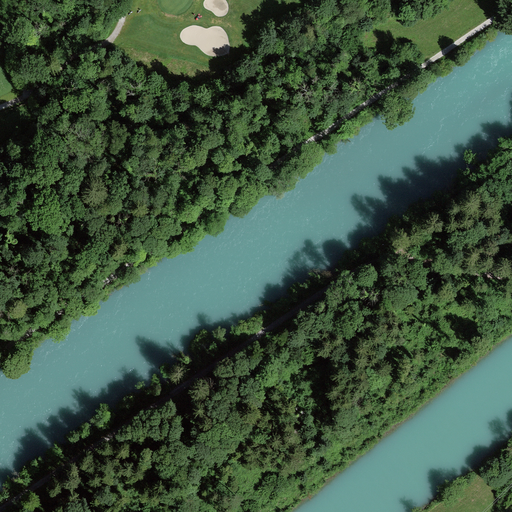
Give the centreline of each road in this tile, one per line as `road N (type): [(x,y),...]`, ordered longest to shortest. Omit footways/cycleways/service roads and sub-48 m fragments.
road 1 (track): [(511,5),(0,349)]
road 2 (track): [(0,510),(358,265),(391,256),(511,274)]
road 3 (track): [(128,0),(111,39),(68,58),(26,98),(0,107)]
road 4 (track): [(511,162),(388,256)]
